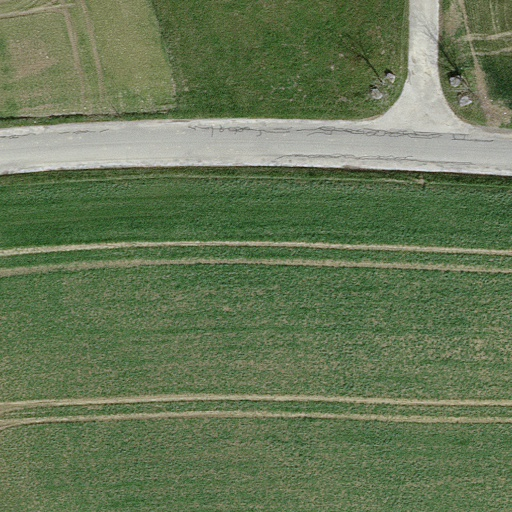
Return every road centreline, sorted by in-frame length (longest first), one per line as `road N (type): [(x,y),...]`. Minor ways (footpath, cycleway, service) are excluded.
road 1 (unclassified): [(0,152),(511,152)]
road 2 (track): [(424,152),(425,0)]
